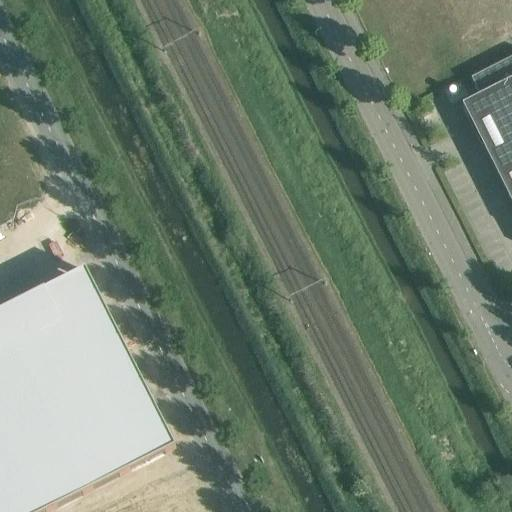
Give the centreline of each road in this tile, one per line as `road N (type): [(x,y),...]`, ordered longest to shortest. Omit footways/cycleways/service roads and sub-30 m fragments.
road 1 (unclassified): [(242,511),(0,31)]
road 2 (tertiary): [(481,319),(319,0)]
